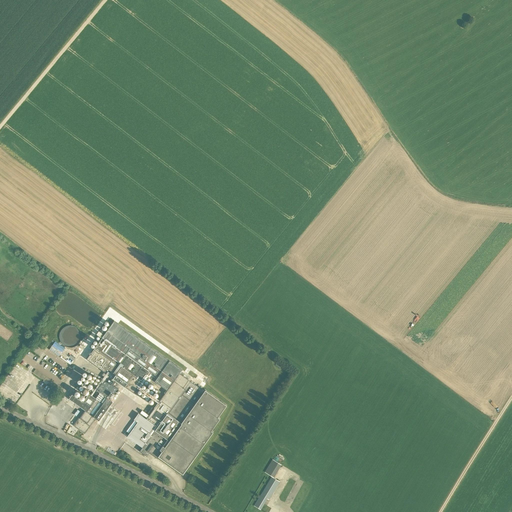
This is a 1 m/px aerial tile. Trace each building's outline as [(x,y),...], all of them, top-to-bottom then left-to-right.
[(147,418),(146,419),(138,414),(134,419),(138,422),(127,436),(142,447),(139,451),(146,456),(149,453),(157,458),(158,457),(182,474),(213,432),(211,431),(219,419),(217,417),(226,405),(218,399),(217,400),(180,373),(182,370),(169,361),(114,321),(102,338),(95,348),(86,359),(134,393),(149,371),(157,377),(154,381),(167,391),(154,408),(152,407),(147,414),(149,416),(147,418)] [(70,347),(72,347),(74,347),(76,346),(77,345),(79,344),(80,342),(81,341),(81,339),(81,337),(81,335),(81,333),(80,332),(79,330),(78,329),(77,327),(75,326),(74,326),(72,325),(70,325),(68,326),(66,326),(65,327),(63,328),(62,329),(61,331),(60,333),(60,335),(59,336),(60,338),(60,340),(61,342),(62,343),(63,345),(65,346),(66,347),(68,347),(70,347)] [(74,367),(76,365),(65,356),(64,359),(74,367)] [(91,390),(95,389),(90,378),(93,377),(88,365),(84,367),(88,376),(85,377),(91,390)] [(46,377),(38,371),(35,374),(43,380),(46,377)] [(50,380),(46,377),(43,380),(42,382),(47,385),(48,383),(56,389),(58,386),(50,380)] [(78,383),(79,386),(81,385),(86,395),(90,393),(84,380),(78,383)] [(110,400),(118,389),(112,385),(111,385),(104,381),(97,391),(99,393),(95,398),(89,393),(83,402),(72,394),(69,399),(85,411),(80,418),(79,417),(74,425),(84,433),(95,418),(99,421),(112,402),(110,400)] [(154,394),(157,396),(160,394),(158,389),(153,384),(146,387),(147,389),(150,388),(144,394),(147,400),(152,406),(154,405),(157,402),(153,399),(151,392),(153,395),(151,389),(153,391),(154,394)] [(39,392),(34,403),(42,407),(47,396),(39,392)] [(69,403),(61,413),(63,414),(71,405),(69,403)] [(116,448),(112,453),(115,457),(120,452),(116,448)] [(155,457),(153,460),(169,472),(171,470),(155,457)] [(276,477),(282,464),(273,460),(267,473),(276,477)] [(271,477),(260,495),(265,498),(269,500),(280,481),(271,477)]
